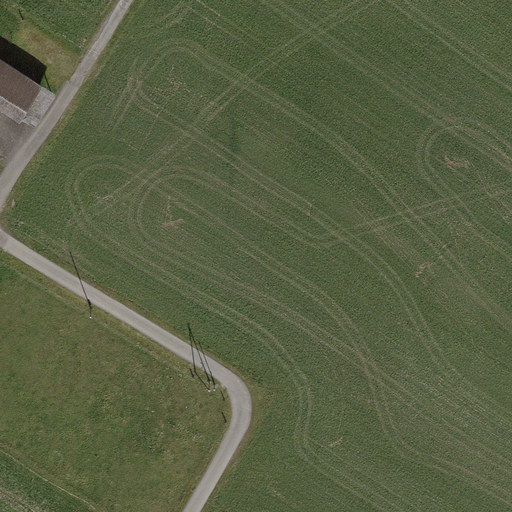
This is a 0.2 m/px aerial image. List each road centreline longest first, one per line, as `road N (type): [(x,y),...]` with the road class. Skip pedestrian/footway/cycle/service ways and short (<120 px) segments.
road 1 (track): [(0,238),(211,364),(235,387),(240,426),(194,511)]
road 2 (track): [(128,0),(0,196)]
